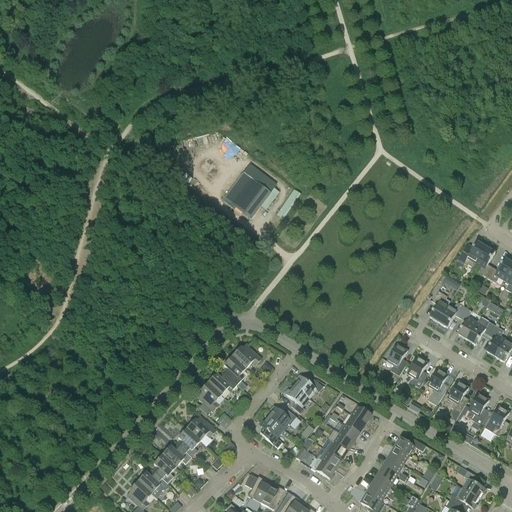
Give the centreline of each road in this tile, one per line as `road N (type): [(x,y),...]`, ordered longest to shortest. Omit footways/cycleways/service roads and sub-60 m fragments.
road 1 (residential): [(54,511),(220,331),(247,321),(511,483)]
road 2 (residential): [(511,393),(397,327)]
